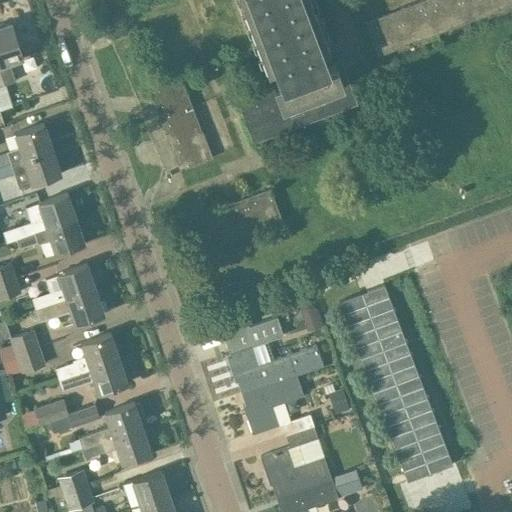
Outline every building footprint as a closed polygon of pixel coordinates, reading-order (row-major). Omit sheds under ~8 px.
[(241,0),(268,70),(277,66),(283,82),(273,85),(236,99),(253,143),(357,103),(340,60),(324,66),(318,50),(328,47),(310,0),(241,0)] [(511,3),(511,0),(422,0),(365,21),(377,55),(511,3)] [(0,85),(5,84),(15,81),(9,62),(24,58),(11,23),(6,25),(5,22),(0,23),(0,85)] [(180,79),(149,90),(179,170),(211,158),(180,79)] [(0,164),(52,147),(44,122),(14,132),(19,147),(7,151),(7,153),(0,155),(0,164)] [(60,172),(52,147),(0,164),(0,178),(14,173),(19,186),(60,172)] [(281,219),(269,188),(189,217),(201,249),(281,219)] [(30,222),(2,231),(5,241),(8,240),(15,238),(76,217),(67,191),(37,201),(37,202),(25,207),(29,220),(30,222)] [(76,217),(15,238),(19,248),(37,241),(38,243),(49,239),(54,252),(84,241),(76,217)] [(11,262),(0,265),(0,280),(15,275),(11,262)] [(31,297),(35,307),(52,301),(65,297),(95,286),(87,262),(57,272),(58,274),(45,279),(49,292),(31,297)] [(0,280),(0,298),(21,291),(15,275),(0,280)] [(384,284),(339,301),(407,481),(452,463),(384,284)] [(65,297),(52,301),(35,307),(39,320),(70,310),(74,323),(104,312),(95,286),(65,297)] [(300,304),(300,308),(307,329),(322,324),(317,311),(316,308),(307,300),(301,302),(300,304)] [(229,351),(225,352),(235,381),(237,380),(242,379),(246,390),(297,373),(297,374),(323,366),(316,344),(270,359),(265,340),(283,334),(277,315),(249,324),(244,326),(250,344),(229,351)] [(0,355),(1,358),(39,345),(33,328),(9,336),(11,344),(0,347),(0,355)] [(58,377),(118,356),(110,331),(80,341),(85,355),(72,359),(73,362),(55,368),(58,377)] [(45,364),(39,345),(1,358),(6,374),(20,370),(21,372),(45,364)] [(127,381),(118,356),(58,377),(62,389),(93,378),(97,392),(127,381)] [(4,369),(0,370),(0,395),(2,403),(11,400),(4,369)] [(249,401),(243,404),(252,432),(281,423),(290,420),(283,400),(304,393),(297,374),(297,373),(246,390),(249,401)] [(341,389),(326,394),(333,415),(348,409),(341,389)] [(63,398),(34,408),(39,424),(49,421),(67,415),(66,414),(68,413),(63,398)] [(82,447),(142,427),(139,416),(144,414),(139,401),(134,402),(134,401),(104,410),(109,427),(79,437),(79,439),(69,442),(72,451),(82,447)] [(66,414),(67,415),(70,426),(71,427),(99,418),(94,403),(68,413),(66,414)] [(290,420),(281,423),(285,433),(313,424),(309,413),(290,420)] [(49,421),(53,432),(70,426),(67,415),(49,421)] [(313,424),(285,433),(289,447),(298,444),(317,437),(313,424)] [(150,451),(142,427),(82,447),(83,448),(86,458),(116,447),(121,461),(150,451)] [(286,445),(260,454),(270,483),(271,482),(277,481),(280,492),(331,474),(324,454),(304,461),(298,444),(289,447),(288,444),(286,445)] [(57,476),(61,489),(87,481),(83,468),(57,476)] [(284,503),(277,505),(279,511),(308,511),(306,506),(314,503),(362,487),(356,468),(331,477),(331,474),(280,492),(284,503)] [(131,479),(139,504),(169,494),(160,469),(131,479)] [(79,506),(81,511),(105,511),(103,505),(93,508),(91,502),(94,501),(87,481),(61,489),(68,509),(79,506)] [(48,497),(61,492),(58,484),(45,488),(48,497)] [(139,504),(141,511),(174,511),(169,494),(139,504)] [(44,499),(35,501),(37,511),(38,511),(47,510),(44,499)]
